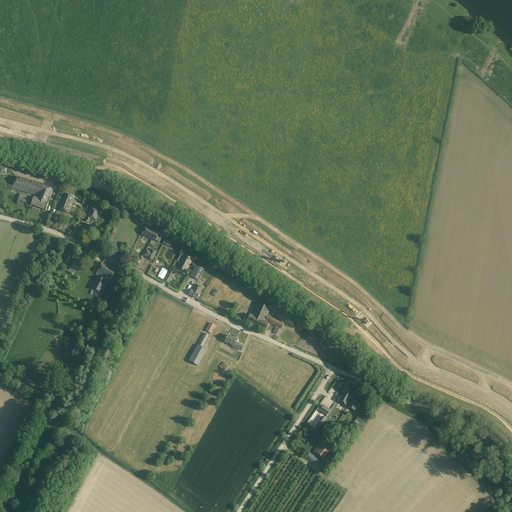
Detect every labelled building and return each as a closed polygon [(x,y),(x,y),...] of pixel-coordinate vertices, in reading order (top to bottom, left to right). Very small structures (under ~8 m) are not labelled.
[(41,185),(15,177),(15,178),(13,188),(12,188),(12,189),(37,196),(36,198),(34,197),(31,205),(45,210),(50,198),(53,190),(54,190),(54,189),(41,185)] [(75,198),(64,193),(63,194),(58,209),(69,214),(75,198)] [(29,198),(20,194),(18,200),(27,203),(29,198)] [(116,213),(118,208),(108,204),(106,209),(116,213)] [(102,211),(91,207),(87,216),(85,221),(88,223),(90,218),(96,220),(98,215),(100,216),(102,211)] [(159,233),(145,226),(141,235),(155,241),(155,240),(159,242),(162,235),(159,233)] [(146,250),(143,255),(148,258),(151,259),(152,260),(157,251),(152,249),(151,252),(146,250)] [(193,259),(185,254),(176,268),(185,273),(193,259)] [(80,263),(75,259),(67,271),(72,275),(80,263)] [(102,263),(101,263),(95,275),(97,275),(95,278),(93,282),(95,283),(92,289),(101,293),(104,288),(102,287),(106,280),(104,279),(105,277),(113,280),(117,271),(102,263)] [(204,270),(196,266),(190,276),(190,277),(198,280),(198,281),(204,270)] [(164,280),(168,270),(162,267),(158,277),(164,280)] [(202,288),(195,284),(189,295),(197,299),(199,294),(202,288)] [(267,316),(271,308),(258,301),(252,315),(250,314),(247,321),(266,330),(269,324),(264,322),(265,320),(282,328),(284,324),(267,316)] [(215,326),(210,323),(206,331),(210,333),(215,326)] [(209,336),(204,333),(197,345),(189,361),(198,366),(206,350),(202,348),(209,336)] [(237,339),(227,335),(224,342),(234,346),(233,347),(241,351),(243,346),(235,343),(237,339)] [(228,367),(223,362),(219,366),(224,371),(228,367)] [(347,407),(352,400),(357,391),(345,385),(336,400),(347,407)] [(359,404),(352,400),(347,407),(355,412),(359,404)] [(322,417),(317,424),(320,426),(325,419),(322,417)] [(330,449),(321,442),(313,451),(322,458),(330,449)] [(306,457),(316,466),(320,462),(309,453),(306,457)]
